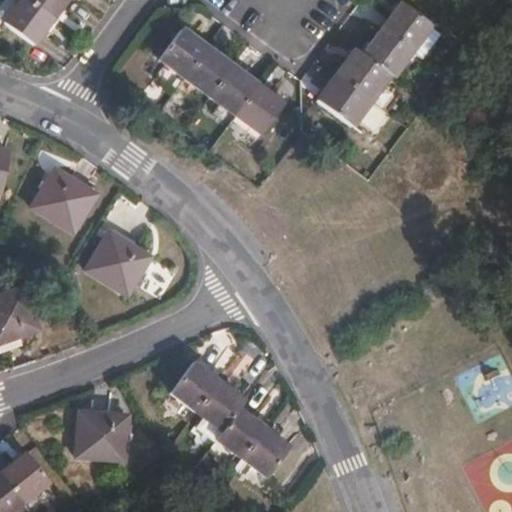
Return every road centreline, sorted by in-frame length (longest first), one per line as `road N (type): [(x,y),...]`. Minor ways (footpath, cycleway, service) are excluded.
road 1 (residential): [(255,283),(199,317),(0,397)]
road 2 (residential): [(255,283),(313,376),(371,511)]
road 3 (residential): [(63,118),(185,198),(255,283)]
road 4 (residential): [(153,0),(63,118)]
